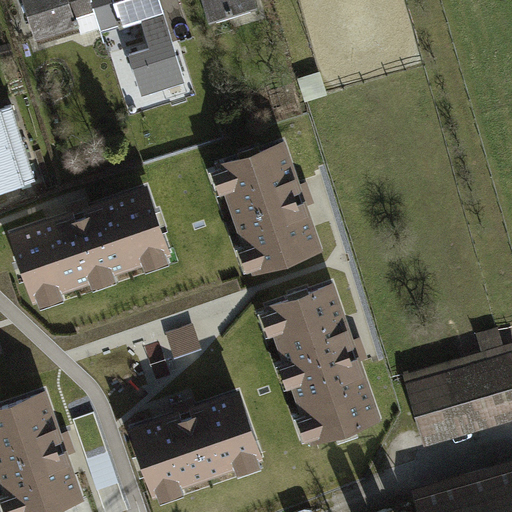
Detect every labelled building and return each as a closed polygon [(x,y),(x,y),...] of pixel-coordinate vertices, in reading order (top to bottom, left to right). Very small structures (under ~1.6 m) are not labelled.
[(25,0),(37,39),(79,26),(81,34),(102,28),(92,0),(25,0)] [(103,30),(143,18),(152,46),(130,53),(143,92),(185,79),(171,33),(161,0),(127,0),(96,10),(103,30)] [(204,0),(211,20),(259,5),(256,0),(204,0)] [(12,47),(1,50),(4,61),(15,57),(12,47)] [(327,92),(321,70),(299,77),(306,99),(327,92)] [(0,150),(25,142),(13,104),(0,108),(0,150)] [(25,142),(0,150),(0,189),(37,178),(25,142)] [(283,144),(223,163),(257,271),(316,252),(303,208),(306,207),(303,196),(301,189),(297,190),(283,144)] [(218,161),(197,169),(207,193),(228,184),(218,161)] [(23,227),(43,288),(166,247),(145,186),(93,203),(92,200),(83,203),(75,205),(76,209),(23,227)] [(328,291),(267,311),(307,433),(368,414),(351,362),(355,360),(352,351),(349,343),(346,344),(328,291)] [(201,353),(189,320),(149,334),(160,367),(201,353)] [(511,352),(408,382),(426,444),(511,419),(511,352)] [(40,387),(0,400),(0,462),(17,511),(24,511),(77,494),(62,450),(65,448),(62,438),(59,431),(56,432),(40,387)] [(122,431),(143,490),(250,452),(229,393),(184,409),(183,405),(175,408),(166,411),(167,415),(122,431)] [(114,474),(98,426),(84,431),(101,479),(108,476),(114,474)] [(511,511),(511,458),(415,487),(421,511),(511,511)]
